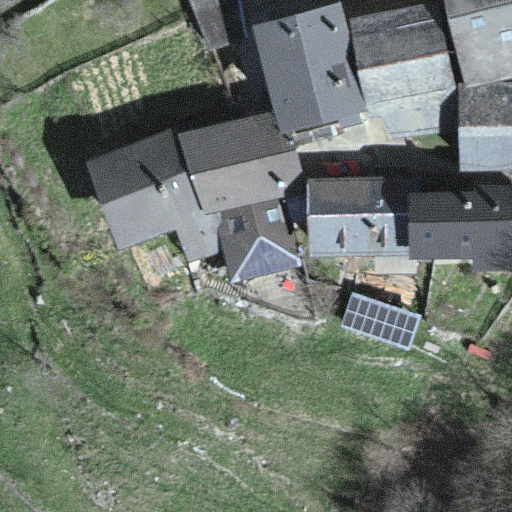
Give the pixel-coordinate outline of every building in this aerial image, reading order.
[(511,0),(449,0),(451,12),(457,92),(511,83),(511,0)] [(278,134),(367,119),(351,21),(349,7),(258,22),(273,116),(278,134)] [(438,95),(457,92),(451,12),(351,21),(367,119),(389,116),(394,141),(444,133),(438,95)] [(511,83),(457,92),(463,175),(501,176),(511,173),(511,83)] [(296,196),(278,134),(273,116),(180,143),(203,223),(216,219),(296,196)] [(216,219),(203,223),(180,143),(178,135),(84,162),(111,255),(177,236),(186,268),(221,255),(216,219)] [(421,193),(407,193),(407,263),(470,262),(470,276),(511,276),(511,191),(502,192),(501,176),(463,175),(420,176),(421,193)] [(373,278),(408,278),(407,263),(407,193),(421,193),(420,176),(306,177),(307,261),(373,260),(373,278)] [(296,196),(216,219),(221,255),(225,291),(301,280),(296,196)]
